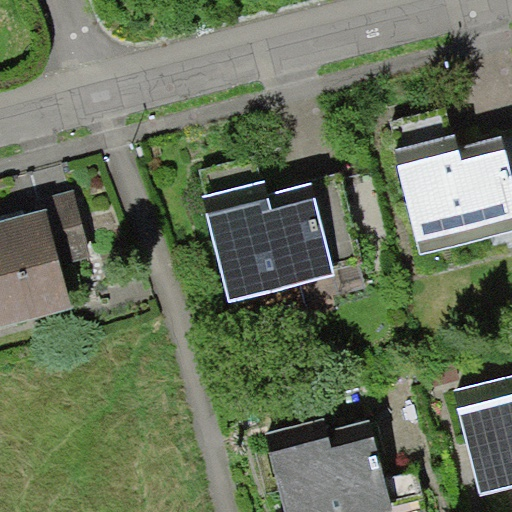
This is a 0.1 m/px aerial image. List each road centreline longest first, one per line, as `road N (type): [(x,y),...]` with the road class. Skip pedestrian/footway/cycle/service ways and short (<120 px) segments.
road 1 (residential): [(93,96),(222,511)]
road 2 (residential): [(487,0),(93,96)]
